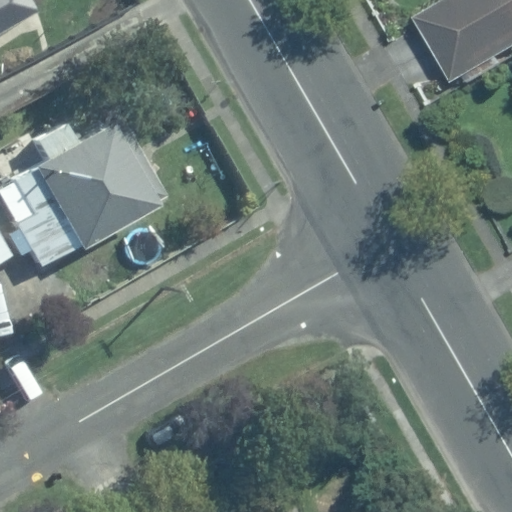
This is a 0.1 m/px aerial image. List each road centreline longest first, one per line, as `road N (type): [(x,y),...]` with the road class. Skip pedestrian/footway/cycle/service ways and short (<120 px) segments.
road 1 (residential): [(0,468),(389,241)]
road 2 (tertiary): [(389,241),(250,0)]
road 3 (tertiary): [(511,453),(389,241)]
